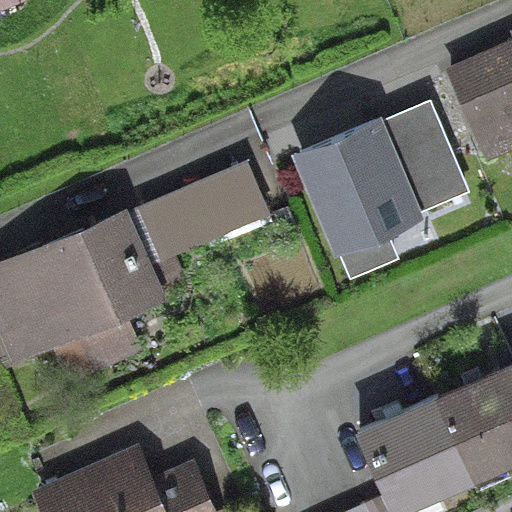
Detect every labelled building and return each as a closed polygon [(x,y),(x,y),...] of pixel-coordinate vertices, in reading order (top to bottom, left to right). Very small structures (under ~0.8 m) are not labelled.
[(0,0),(0,10),(23,0),(0,0)] [(511,39),(445,67),(486,161),(511,150),(511,39)] [(430,100),(382,121),(422,211),(469,190),(430,100)] [(382,121),(380,117),(294,155),(338,256),(339,253),(388,234),(425,218),(422,211),(382,121)] [(248,160),(128,211),(151,265),(176,254),(271,213),(248,160)] [(128,211),(127,208),(0,261),(0,341),(10,366),(52,347),(128,316),(166,300),(160,285),(151,265),(128,211)] [(397,258),(388,234),(339,253),(349,277),(397,258)] [(185,273),(176,254),(151,265),(160,285),(185,273)] [(142,349),(128,316),(52,347),(66,380),(142,349)] [(511,366),(355,436),(382,495),(388,511),(415,511),(511,469),(511,366)] [(136,443),(28,490),(38,511),(217,511),(194,459),(152,478),(136,443)] [(388,511),(382,495),(344,511),(388,511)]
